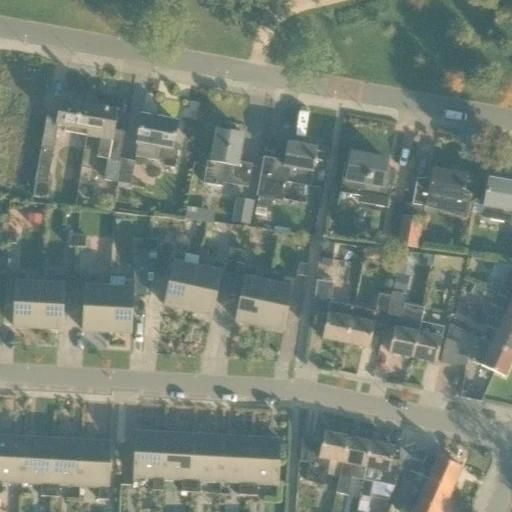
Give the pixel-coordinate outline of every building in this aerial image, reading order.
[(88,137),(93,108),(62,103),(59,119),(48,117),(38,175),(36,183),(48,185),(59,127),(66,128),(66,133),(87,137),(88,137)] [(116,183),(121,160),(126,133),(115,131),(118,113),(93,108),(88,137),(100,140),(96,158),(108,160),(104,181),(116,183)] [(165,167),(175,169),(178,150),(173,149),(178,124),(142,117),(137,145),(138,145),(136,158),(159,162),(159,160),(162,161),(165,167)] [(217,131),(211,163),(207,162),(203,185),(222,188),(223,184),(249,189),(253,166),(240,163),(245,136),(217,131)] [(284,202),(287,184),(310,188),(315,164),(317,165),(318,162),(315,161),(318,149),(288,144),(285,163),(264,159),(261,178),(257,198),(284,202)] [(389,202),(393,181),(384,179),(388,162),(352,155),(347,181),(342,180),(340,193),(361,197),(360,204),(387,210),(381,245),(397,248),(397,246),(402,217),(405,205),(389,202)] [(121,160),(116,183),(131,186),(135,162),(121,160)] [(470,202),(463,200),(467,176),(434,170),(431,184),(417,182),(413,206),(427,209),(467,220),(470,202)] [(511,225),(511,227),(511,226),(511,183),(490,180),(483,220),(511,225)] [(236,199),(231,222),(250,225),(254,201),(236,199)] [(187,208),(185,221),(198,222),(199,209),(187,208)] [(29,216),(29,225),(41,225),(41,216),(29,216)] [(420,220),(402,217),(397,246),(416,248),(420,220)] [(0,243),(7,244),(8,232),(0,231),(0,243)] [(8,232),(7,244),(16,245),(16,233),(8,232)] [(76,248),(77,236),(68,236),(68,248),(76,248)] [(77,236),(76,248),(85,248),(86,237),(77,236)] [(148,252),(149,240),(140,240),(140,252),(148,252)] [(149,240),(148,252),(157,252),(157,241),(149,240)] [(236,263),(238,251),(230,250),(228,262),(236,263)] [(238,251),(236,263),(244,264),(246,253),(238,251)] [(332,268),(333,255),(322,254),(321,267),(332,268)] [(189,311),(198,269),(183,266),(186,257),(176,255),(165,306),(189,311)] [(446,270),(448,258),(435,257),(433,268),(446,270)] [(213,316),(224,265),(215,263),(213,272),(198,269),(189,311),(213,316)] [(309,266),(300,264),(298,276),(306,278),(309,266)] [(511,269),(498,295),(511,301),(511,269)] [(260,326),(269,284),(255,281),(257,272),(247,270),(236,321),(260,326)] [(392,292),(405,294),(408,277),(396,274),(392,292)] [(38,329),(41,286),(26,285),(26,275),(17,275),(14,327),(38,329)] [(63,330),(66,278),(56,277),(56,287),(41,286),(38,329),(63,330)] [(284,331),(295,280),(286,278),(284,288),(269,284),(260,326),(284,331)] [(108,332),(110,290),(95,289),(96,279),(86,279),(83,331),(108,332)] [(134,295),(135,281),(125,281),(125,290),(110,290),(108,332),(132,334),(134,295)] [(135,281),(134,295),(147,296),(147,282),(135,281)] [(355,308),(331,303),(334,284),(318,281),(313,313),(328,316),(323,340),(347,345),(355,308)] [(498,295),(475,285),(470,295),(507,313),(503,322),(511,326),(511,301),(498,295)] [(414,359),(419,333),(399,329),(406,295),(392,292),(391,297),(385,326),(395,328),(390,354),(414,359)] [(376,312),(355,308),(347,345),(370,349),(376,324),(385,326),(391,297),(379,295),(376,312)] [(511,326),(503,322),(502,323),(477,311),(472,318),(498,331),(492,344),(511,353),(511,326)] [(421,324),(419,333),(442,338),(444,328),(421,324)] [(437,363),(442,338),(419,333),(414,359),(437,363)] [(511,363),(511,353),(479,338),(474,348),(478,350),(473,362),(505,377),(511,363)] [(460,343),(446,340),(443,364),(454,365),(467,365),(466,356),(457,356),(460,343)] [(343,464),(349,438),(325,433),(323,444),(303,440),(302,462),(311,464),(308,482),(326,486),(331,461),(343,464)] [(163,492),(164,478),(166,436),(136,434),(134,477),(154,478),(153,491),(163,492)] [(191,493),(194,437),(166,436),(164,478),(183,479),(182,493),(191,493)] [(221,481),(223,439),(194,437),(191,493),(201,494),(201,480),(221,481)] [(23,482),(25,440),(0,438),(0,494),(3,495),(4,481),(23,482)] [(349,438),(343,464),(336,494),(348,496),(352,478),(364,481),(366,469),(372,443),(349,438)] [(249,497),(252,440),(223,439),(221,481),(240,482),(240,496),(249,497)] [(51,498),(54,441),(25,440),(23,482),(42,483),(42,497),(51,498)] [(279,485),(281,442),(252,440),(249,497),(258,497),(259,483),(279,485)] [(80,486),(83,443),(54,441),(51,498),(60,498),(61,485),(80,486)] [(109,501),(112,445),(83,443),(80,486),(100,487),(99,500),(109,501)] [(396,485),(402,468),(399,467),(400,462),(393,461),(395,448),(372,443),(366,469),(364,481),(360,497),(370,499),(374,484),(387,487),(388,483),(396,485)] [(462,468),(439,458),(403,450),(400,462),(399,467),(402,468),(409,471),(414,461),(424,463),(424,464),(434,468),(429,479),(453,490),(462,468)] [(398,492),(406,495),(412,481),(403,479),(398,492)] [(444,511),(453,490),(429,479),(420,501),(444,511)] [(400,509),(406,495),(398,492),(392,505),(400,509)] [(420,501),(411,497),(406,507),(415,511),(414,511),(443,511),(444,511),(420,501)]
